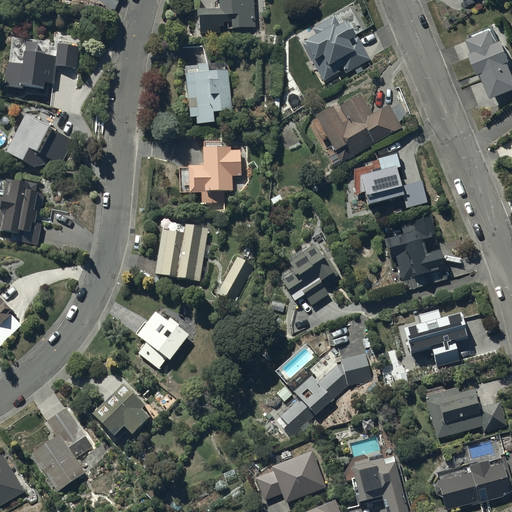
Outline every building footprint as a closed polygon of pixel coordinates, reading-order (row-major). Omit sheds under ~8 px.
[(254,0),(218,0),(218,2),(214,2),(214,12),(197,12),(197,20),(199,20),(199,34),(220,34),(220,28),(225,28),(225,23),(227,23),(227,30),(254,30),(254,0)] [(312,29),(316,38),(304,44),(316,65),(314,65),(323,81),(340,72),(339,70),(342,69),(344,73),(369,60),(349,22),(339,27),(334,17),(312,29)] [(511,65),(503,43),(500,45),(492,27),(470,37),(471,41),(468,42),(474,56),(471,57),(480,78),(482,76),(492,101),(511,93),(511,69),(510,66),(511,65)] [(25,66),(9,65),(9,71),(6,71),(5,81),(7,81),(6,88),(54,93),(57,66),(78,68),(80,47),(57,45),(56,61),(49,60),(49,58),(47,58),(47,55),(38,55),(39,44),(27,43),(25,66)] [(224,65),(184,69),(185,78),(189,120),(197,119),(197,126),(215,124),(214,115),(232,113),(227,72),(225,72),(224,65)] [(334,110),(315,120),(340,165),(403,131),(389,106),(372,116),(361,96),(340,107),(348,122),(342,125),(334,110)] [(28,116),(13,144),(11,143),(7,152),(9,153),(8,155),(35,169),(44,166),(48,160),(61,166),(74,142),(52,131),(53,129),(28,116)] [(230,148),(202,149),(203,169),(179,169),(179,196),(189,196),(189,197),(202,197),(202,204),(224,203),(224,193),(232,192),(232,178),(240,178),(240,151),(230,152),(230,148)] [(397,156),(378,162),(381,174),(380,174),(378,170),(371,172),(372,177),(360,181),(368,210),(402,199),(406,210),(427,203),(421,184),(402,190),(396,171),(401,169),(397,156)] [(8,182),(4,200),(1,200),(0,207),(0,210),(2,211),(0,222),(0,231),(4,232),(4,234),(11,236),(10,242),(39,246),(42,224),(40,224),(45,195),(36,194),(38,185),(28,184),(28,185),(8,182)] [(415,233),(385,241),(390,261),(396,259),(405,292),(448,280),(441,252),(427,256),(426,250),(438,247),(431,219),(412,224),(415,233)] [(185,226),(184,236),(176,280),(199,283),(207,230),(185,226)] [(176,280),(184,236),(161,233),(154,276),(176,280)] [(303,257),(289,266),(293,272),(290,274),(292,278),(281,285),(294,304),(304,297),(312,308),(329,296),(323,287),(339,276),(325,255),(322,258),(314,247),(301,255),(303,257)] [(237,257),(216,295),(232,304),(253,267),(237,257)] [(0,330),(16,314),(0,298),(0,330)] [(272,302),(270,310),(283,313),(285,304),(272,302)] [(412,327),(403,330),(406,338),(401,340),(404,349),(409,348),(411,356),(431,349),(437,369),(460,362),(454,344),(466,340),(463,330),(465,329),(460,314),(440,320),(438,311),(419,317),(420,322),(411,325),(412,327)] [(145,324),(135,336),(138,338),(137,339),(144,344),(140,349),(141,350),(138,355),(159,371),(166,361),(169,363),(188,339),(177,330),(180,327),(170,319),(167,324),(155,315),(147,325),(145,324)] [(312,376),(294,393),(297,397),(283,409),(286,413),(277,422),(291,438),(301,430),(303,433),(312,425),(310,422),(334,402),(333,400),(348,387),(368,382),(360,355),(339,361),(340,363),(329,373),(326,370),(316,380),(312,376)] [(405,373),(395,375),(398,386),(408,384),(405,373)] [(124,386),(91,417),(113,440),(115,438),(118,441),(127,433),(131,438),(150,420),(142,411),(145,408),(124,386)] [(436,440),(482,428),(483,433),(507,427),(501,404),(479,410),(473,391),(459,395),(458,390),(427,399),(428,404),(426,404),(436,440)] [(57,440),(33,456),(59,493),(85,475),(75,460),(92,448),(67,411),(47,425),(57,440)] [(311,454),(271,470),(273,474),(255,481),(264,502),(281,495),(285,505),(326,488),(311,454)] [(408,500),(398,465),(385,468),(381,456),(368,460),(369,462),(355,466),(356,470),(351,472),(360,505),(381,499),(385,511),(407,511),(404,502),(408,500)] [(444,511),(446,511),(477,503),(478,506),(505,498),(504,496),(510,495),(511,491),(511,483),(505,458),(478,465),(477,462),(469,464),(469,466),(435,475),(428,485),(434,490),(436,497),(440,498),(444,511)] [(0,507),(25,493),(5,459),(0,461),(0,507)]
